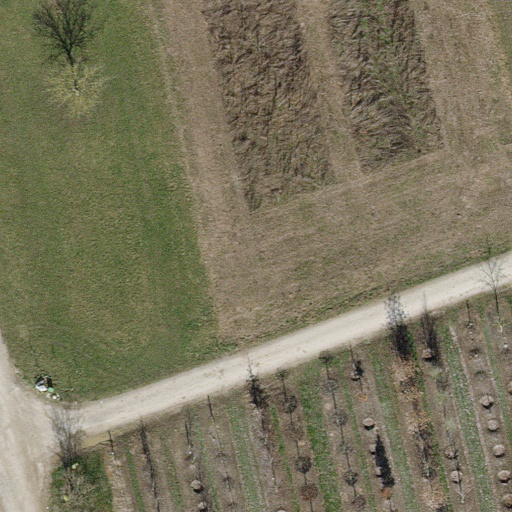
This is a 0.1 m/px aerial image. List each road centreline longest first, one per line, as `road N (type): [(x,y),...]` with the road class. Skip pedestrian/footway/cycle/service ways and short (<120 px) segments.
road 1 (track): [(511,268),(0,455)]
road 2 (track): [(29,511),(0,382)]
